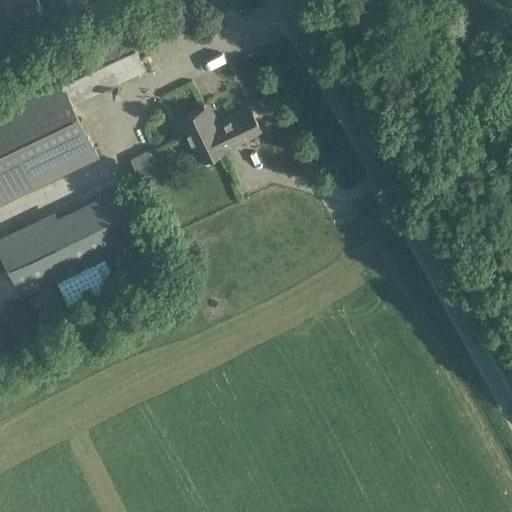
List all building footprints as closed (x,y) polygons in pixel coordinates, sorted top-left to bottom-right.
[(0,204),(99,157),(73,102),(146,67),(135,45),(124,21),(38,62),(39,63),(0,82),(0,204)] [(210,119),(204,106),(179,118),(199,159),(224,147),(222,143),(226,141),(228,145),(262,129),(250,105),(217,121),(215,117),(210,119)] [(149,148),(130,157),(146,189),(172,177),(160,154),(154,157),(149,148)] [(118,196),(88,210),(109,253),(138,239),(118,196)] [(22,295),(109,253),(88,210),(1,252),(22,295)]
